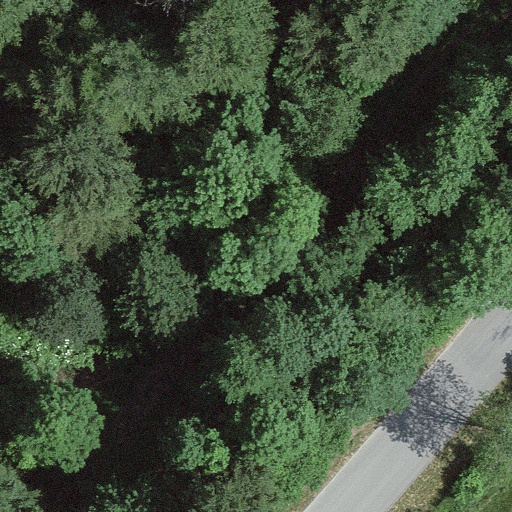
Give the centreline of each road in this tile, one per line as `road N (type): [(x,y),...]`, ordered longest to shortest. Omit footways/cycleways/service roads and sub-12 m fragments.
road 1 (track): [(504,0),(437,65),(316,219),(177,362),(58,511)]
road 2 (unclassified): [(338,511),(511,317)]
